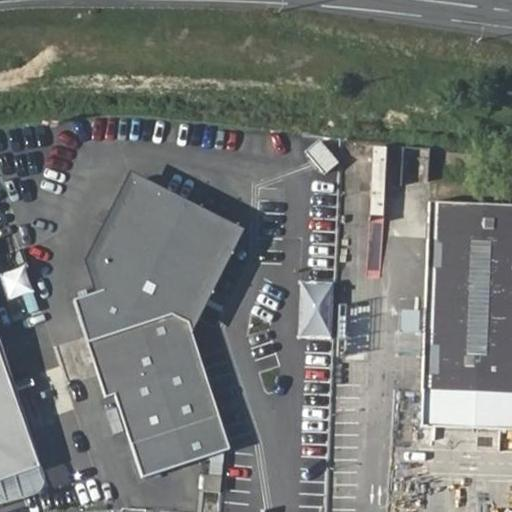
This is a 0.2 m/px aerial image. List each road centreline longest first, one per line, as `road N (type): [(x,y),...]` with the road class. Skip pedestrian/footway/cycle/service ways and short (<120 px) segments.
road 1 (unknown): [(122,511),(48,261),(62,179),(95,150),(232,174),(257,193),(246,323),(275,405),(275,511)]
road 2 (unknown): [(364,511),(373,160)]
road 3 (motorway): [(377,0),(511,14)]
